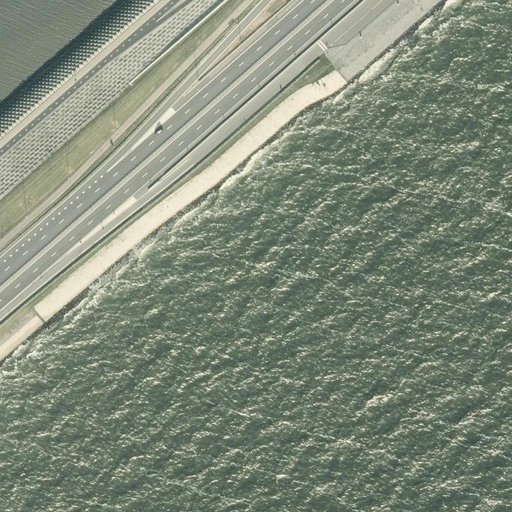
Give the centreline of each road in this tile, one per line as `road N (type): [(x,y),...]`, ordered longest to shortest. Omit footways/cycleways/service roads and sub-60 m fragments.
road 1 (motorway): [(51,252),(341,0)]
road 2 (motorway): [(51,252),(134,203),(314,47)]
road 3 (motorway): [(311,0),(107,177)]
road 4 (motorway): [(263,0),(107,177)]
road 5 (motorway): [(107,177),(0,271)]
